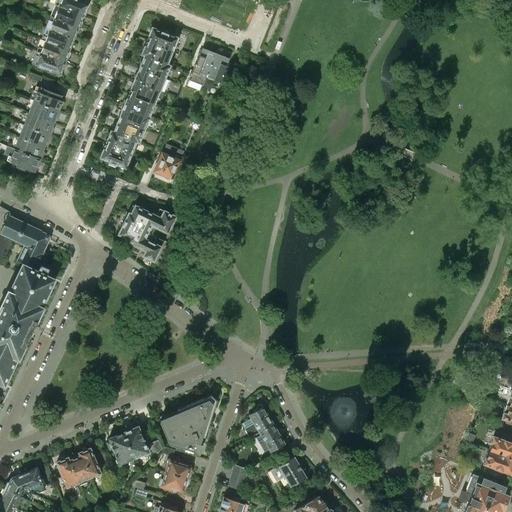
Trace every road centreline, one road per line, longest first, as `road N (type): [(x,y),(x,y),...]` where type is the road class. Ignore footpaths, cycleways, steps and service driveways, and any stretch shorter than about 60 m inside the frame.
road 1 (residential): [(240,359),(0,444)]
road 2 (residential): [(90,246),(0,437)]
road 3 (residential): [(240,359),(269,370),(312,447),(372,511)]
road 4 (residential): [(90,246),(240,359)]
road 5 (residential): [(70,164),(137,1)]
road 6 (residential): [(137,1),(250,46),(267,0)]
road 7 (residential): [(197,511),(240,359)]
